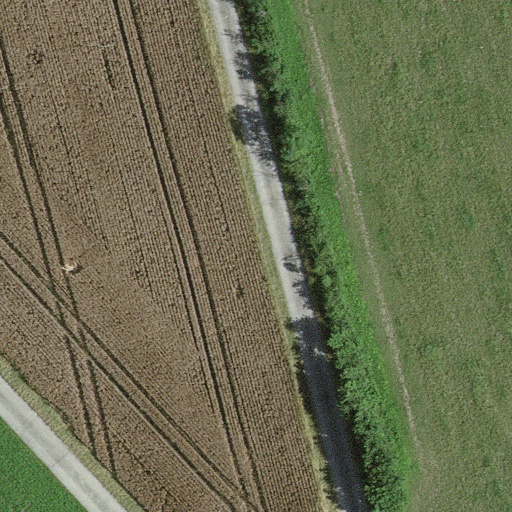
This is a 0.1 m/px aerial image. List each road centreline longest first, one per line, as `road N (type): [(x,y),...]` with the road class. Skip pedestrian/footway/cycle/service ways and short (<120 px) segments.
road 1 (track): [(356,511),(224,0)]
road 2 (track): [(115,511),(0,386)]
